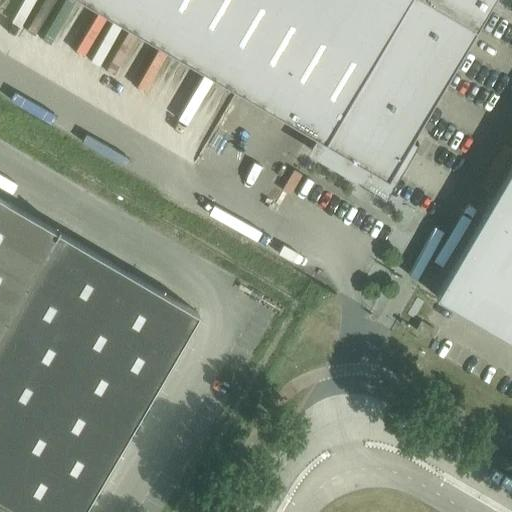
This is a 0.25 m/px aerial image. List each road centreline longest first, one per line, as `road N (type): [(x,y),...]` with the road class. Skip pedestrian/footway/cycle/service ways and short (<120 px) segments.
road 1 (unclassified): [(511,497),(393,426),(351,420),(323,430),(296,454),(262,511)]
road 2 (unclassified): [(304,511),(320,490),(382,469),(466,511)]
